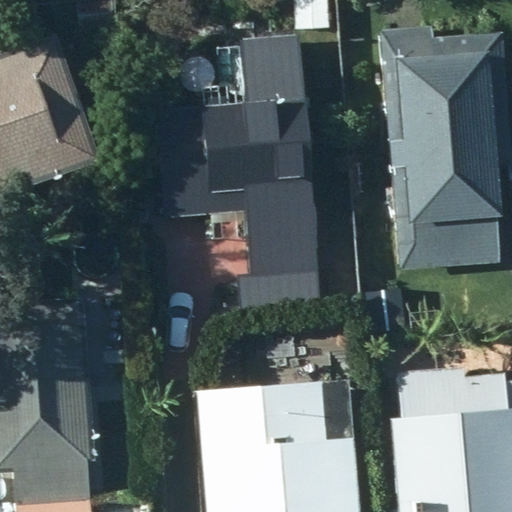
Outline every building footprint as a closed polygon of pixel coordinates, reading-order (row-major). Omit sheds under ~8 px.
[(391,277),(494,267),(486,173),(506,171),(494,31),(375,42),(385,150),(376,151),(378,177),(393,175),(395,207),(385,208),(391,277)] [(46,40),(0,56),(0,198),(90,167),(46,40)] [(316,310),(290,40),(229,47),(235,109),(184,114),(194,221),(238,217),(244,279),(230,281),(234,318),(316,310)] [(0,478),(6,478),(8,511),(81,505),(79,469),(89,467),(77,300),(0,304),(0,478)] [(511,511),(511,416),(498,417),(496,382),(457,384),(458,375),(391,380),(395,426),(386,426),(393,511),(511,511)] [(347,511),(338,388),(193,398),(201,511),(347,511)]
